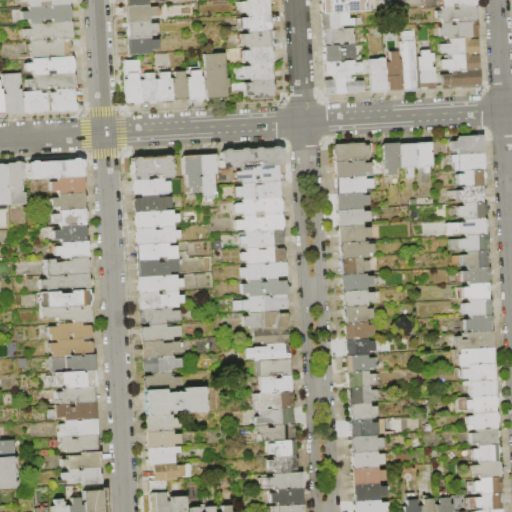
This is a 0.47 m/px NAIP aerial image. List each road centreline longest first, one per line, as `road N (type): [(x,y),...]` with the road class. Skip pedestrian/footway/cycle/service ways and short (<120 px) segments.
road 1 (residential): [(511,110),(103,133)]
road 2 (residential): [(103,133),(124,511)]
road 3 (residential): [(327,511),(333,500),(314,166),(304,151)]
road 4 (residential): [(304,151),(296,168),(321,511)]
road 5 (residential): [(502,111),(511,291)]
road 6 (residential): [(96,0),(103,133)]
road 7 (residential): [(295,0),(302,122)]
